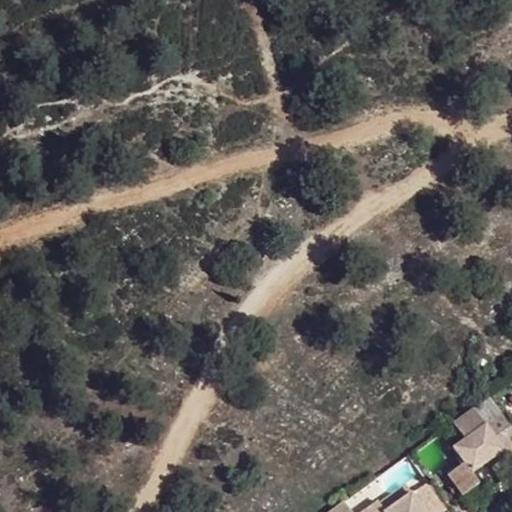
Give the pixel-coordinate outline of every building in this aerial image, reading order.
[(511,450),(511,441),(498,421),(450,454),(460,469),(444,481),(459,501),(467,496),(475,490),(468,480),(511,450)] [(377,511),(388,511),(407,499),(400,489),(375,508),(377,511)] [(438,511),(422,489),(412,496),(422,511),(438,511)] [(422,511),(412,496),(407,499),(416,511),(422,511)] [(416,511),(407,499),(388,511),(377,511),(375,508),(369,511),(344,511),(341,507),(339,509),(334,511),(416,511)]
